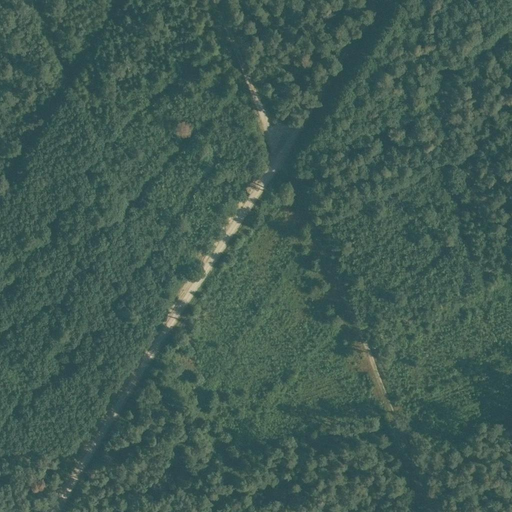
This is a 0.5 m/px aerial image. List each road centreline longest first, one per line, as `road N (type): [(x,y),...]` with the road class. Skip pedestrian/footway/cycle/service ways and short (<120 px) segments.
road 1 (track): [(381,0),(35,511)]
road 2 (track): [(218,0),(431,511)]
